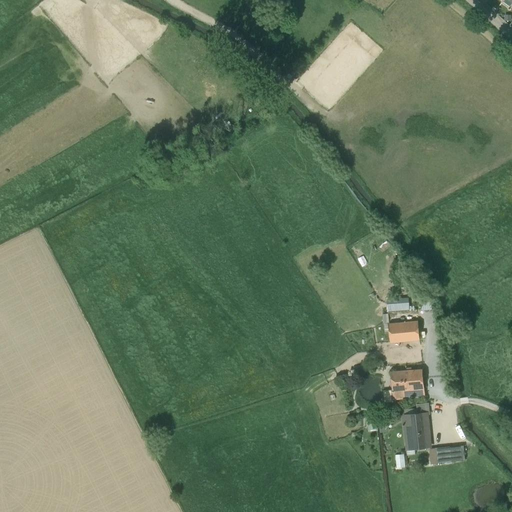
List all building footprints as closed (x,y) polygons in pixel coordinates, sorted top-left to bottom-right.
[(409,303),(388,304),(388,311),(409,309),(409,303)] [(418,322),(389,324),(390,343),(420,340),(418,322)] [(422,370),(391,372),(393,392),(424,389),(422,370)] [(429,403),(416,405),(418,415),(427,414),(427,415),(430,415),(429,403)] [(418,415),(403,416),(407,449),(430,447),(427,415),(427,414),(418,415)] [(463,446),(449,447),(451,462),(465,460),(463,446)] [(449,447),(435,448),(437,463),(451,462),(449,447)] [(396,455),(397,467),(405,466),(404,454),(396,455)]
